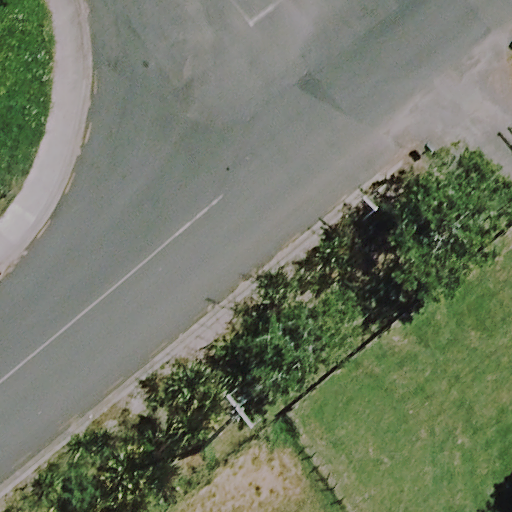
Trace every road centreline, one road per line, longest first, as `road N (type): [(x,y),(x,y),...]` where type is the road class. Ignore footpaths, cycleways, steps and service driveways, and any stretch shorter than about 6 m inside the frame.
road 1 (residential): [(0,381),(321,109)]
road 2 (residential): [(321,109),(453,0)]
road 3 (residential): [(321,109),(234,0)]
